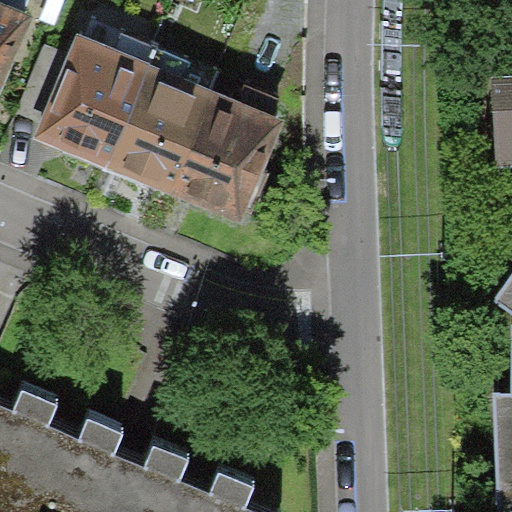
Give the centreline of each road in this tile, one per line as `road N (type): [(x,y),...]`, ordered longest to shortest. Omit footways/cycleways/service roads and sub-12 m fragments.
road 1 (residential): [(0,213),(233,312),(308,338),(353,341)]
road 2 (residential): [(345,0),(353,341)]
road 3 (residential): [(353,341),(360,511)]
